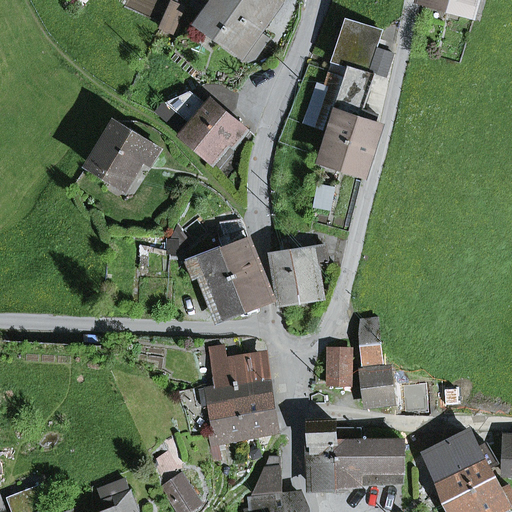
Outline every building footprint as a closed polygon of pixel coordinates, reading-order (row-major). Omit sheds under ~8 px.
[(212,23),(208,20),(222,0),(213,0),(198,22),(208,29),(212,23)] [(264,0),(222,0),(208,20),(212,23),(213,24),(227,34),(223,40),(250,60),(257,56),(267,42),(257,34),(276,8),(268,3),(264,0)] [(423,0),(424,1),(449,8),(451,0),(423,0)] [(451,0),(449,8),(474,15),(478,0),(451,0)] [(172,3),(160,28),(172,33),(183,8),(172,3)] [(335,61),(343,64),(372,73),(374,68),(389,73),(395,54),(376,48),(381,32),(347,21),(335,61)] [(223,40),(227,34),(213,24),(209,30),(223,40)] [(332,69),(341,71),(343,64),(335,61),(332,69)] [(378,75),(372,73),(343,64),(341,71),(332,69),(327,87),(319,84),(306,125),(327,132),(334,109),(365,118),(378,75)] [(229,144),(236,149),(250,133),(212,101),(183,135),(214,161),(229,144)] [(182,121),(163,105),(156,113),(176,129),(182,121)] [(329,151),(326,159),(366,171),(381,123),(365,118),(334,109),(327,132),(322,148),(329,151)] [(90,165),(125,187),(144,158),(153,144),(119,122),(90,165)] [(144,158),(153,164),(162,150),(153,144),(144,158)] [(331,211),(335,188),(319,185),(314,208),(331,211)] [(245,307),(269,299),(246,232),(222,240),(224,248),(245,307)] [(283,253),(273,254),(281,301),(319,295),(313,262),(327,260),(325,246),(290,251),(289,245),(282,246),(283,253)] [(205,276),(219,316),(245,307),(224,248),(186,261),(193,280),(205,276)] [(360,320),(361,333),(380,331),(379,317),(360,320)] [(361,333),(363,346),(382,344),(380,331),(361,333)] [(90,389),(92,358),(100,346),(9,342),(16,354),(14,385),(90,389)] [(365,365),(384,363),(382,344),(363,346),(365,365)] [(213,365),(217,390),(265,382),(261,356),(226,362),(224,347),(210,349),(213,365)] [(351,367),(350,349),(336,350),(336,368),(351,367)] [(329,385),(351,384),(351,367),(336,368),(336,350),(328,350),(329,385)] [(364,373),(366,389),(383,387),(381,370),(381,364),(364,366),(364,373)] [(385,403),(402,401),(399,368),(381,370),(383,387),(385,403)] [(247,431),(272,427),(271,416),(267,395),(265,382),(217,390),(200,392),(203,407),(209,406),(214,435),(209,436),(211,446),(225,443),(248,440),(247,431)] [(366,389),(367,404),(385,403),(383,387),(366,389)] [(409,392),(410,404),(420,403),(419,391),(409,392)] [(312,463),(337,462),(336,430),(336,423),(311,424),(312,463)] [(361,442),(361,429),(336,430),(337,462),(312,463),(312,486),(404,484),(403,442),(361,442)] [(439,477),(481,457),(477,449),(470,433),(428,454),(439,477)] [(439,478),(451,501),(495,479),(489,469),(498,465),(487,444),(477,449),(481,457),(439,477),(439,478)] [(282,458),(270,459),(266,471),(282,470),(282,458)] [(270,490),(283,489),(282,470),(266,471),(264,472),(254,496),(270,493),(270,490)] [(162,488),(178,511),(189,511),(201,504),(181,475),(162,488)] [(511,492),(509,487),(500,491),(495,479),(451,501),(456,511),(510,511),(510,510),(511,508),(511,492)] [(117,511),(137,511),(126,481),(99,491),(107,511),(109,511),(117,509),(117,511)] [(63,511),(58,511),(49,511),(41,488),(13,499),(17,511),(63,511)] [(303,511),(304,511),(299,493),(280,495),(278,508),(278,511),(303,511)] [(278,511),(278,508),(280,495),(249,499),(251,511),(278,511)]
